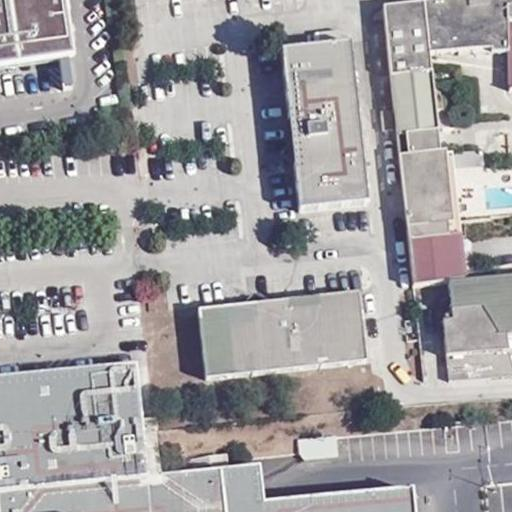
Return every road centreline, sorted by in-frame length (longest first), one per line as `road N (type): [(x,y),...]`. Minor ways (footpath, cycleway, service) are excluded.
road 1 (unknown): [(240,102),(150,112),(135,99),(127,55),(128,43),(145,30),(232,29)]
road 2 (unknown): [(511,387),(403,386),(394,364),(387,252)]
